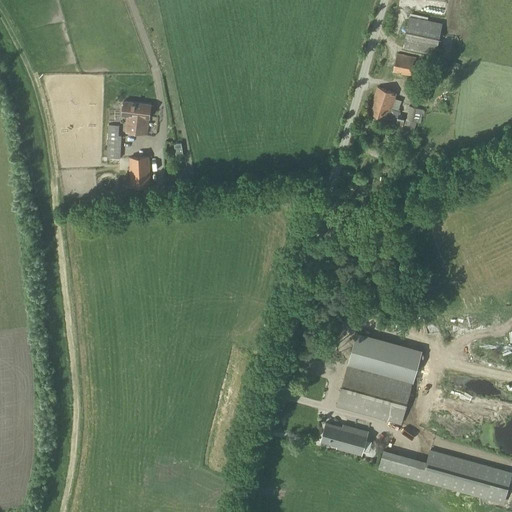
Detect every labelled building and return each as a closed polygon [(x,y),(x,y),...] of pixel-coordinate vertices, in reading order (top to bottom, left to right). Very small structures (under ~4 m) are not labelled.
[(428,0),(426,11),(446,15),(449,4),(430,0),(428,0)] [(436,54),(442,23),(409,16),(403,47),(436,54)] [(412,76),(416,57),(397,54),(393,72),(412,76)] [(428,102),(436,72),(439,65),(427,61),(421,83),(406,78),(406,80),(402,92),(406,93),(416,96),(416,98),(428,102)] [(398,114),(398,111),(401,101),(394,99),(396,94),(377,87),(369,113),(387,119),(389,114),(397,117),(397,120),(395,126),(402,128),(404,122),(404,116),(398,114)] [(150,118),(151,104),(123,101),(121,115),(126,116),(124,131),(147,135),(149,118),(150,118)] [(420,123),(423,110),(409,106),(402,130),(412,133),(415,125),(416,122),(420,123)] [(120,158),(121,135),(119,135),(119,125),(108,125),(106,157),(120,158)] [(386,145),(389,137),(380,134),(377,142),(386,145)] [(365,145),(363,152),(378,157),(380,150),(365,145)] [(150,193),(150,186),(149,156),(129,157),(130,187),(131,187),(131,194),(150,193)] [(387,194),(389,185),(385,184),(386,179),(376,176),(372,189),(387,194)] [(348,362),(336,406),(392,422),(400,424),(421,351),(356,333),(348,362)] [(343,428),(325,423),(320,440),(337,445),(337,447),(361,454),(367,432),(343,425),(343,428)] [(383,449),(378,469),(486,498),(505,504),(511,476),(511,471),(495,467),(430,449),(426,461),(383,449)]
